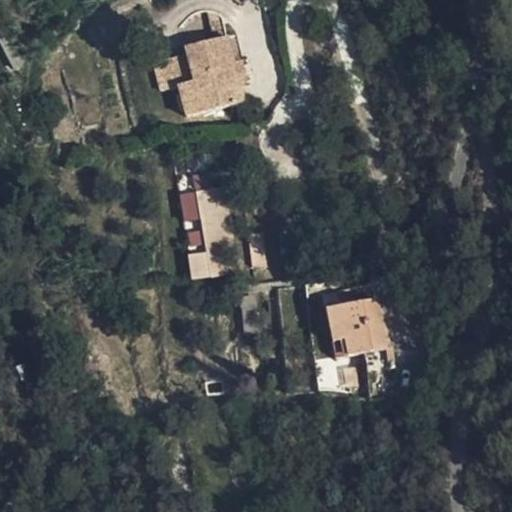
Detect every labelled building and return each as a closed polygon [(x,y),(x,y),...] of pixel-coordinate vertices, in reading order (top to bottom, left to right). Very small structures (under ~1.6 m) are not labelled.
[(175,53),(184,88),(191,120),(233,109),(228,90),(223,69),(216,42),(175,53)] [(232,67),(223,69),(228,90),(237,87),(232,67)] [(191,120),(184,88),(168,92),(176,124),(191,120)] [(188,251),(214,249),(216,274),(235,272),(228,185),(198,188),(200,219),(185,220),(188,251)] [(182,219),(197,217),(194,190),(179,192),(182,219)] [(262,235),(248,236),(251,267),(265,266),(262,235)] [(212,252),(187,254),(190,279),(214,277),(212,252)] [(371,314),(384,312),(383,305),(369,308),(371,314)] [(353,362),(381,356),(386,321),(384,312),(371,314),(369,308),(343,314),(353,362)] [(341,364),(353,362),(343,314),(331,317),(341,364)] [(386,321),(381,356),(393,353),(386,321)]
